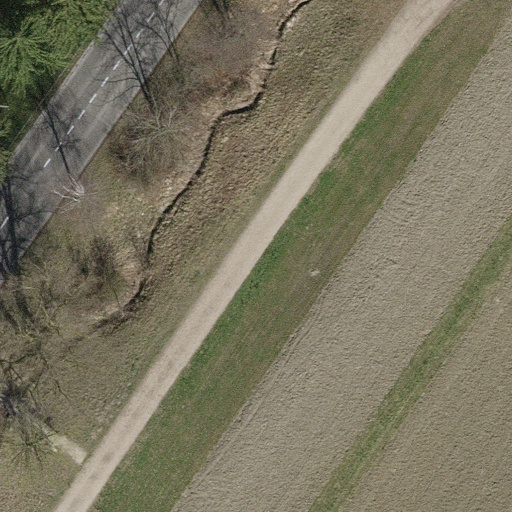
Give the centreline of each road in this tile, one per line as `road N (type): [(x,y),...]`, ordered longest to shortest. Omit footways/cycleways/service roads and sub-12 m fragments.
road 1 (track): [(69,511),(427,0)]
road 2 (secondary): [(165,0),(0,231)]
